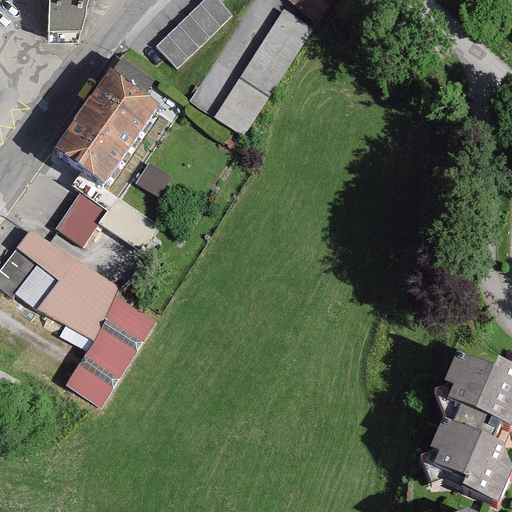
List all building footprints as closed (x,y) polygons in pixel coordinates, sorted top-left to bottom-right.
[(51,0),(49,38),(79,38),(87,0),(51,0)] [(216,0),(207,0),(157,48),(179,71),(234,18),(216,0)] [(340,0),(285,0),(319,27),(340,0)] [(316,36),(286,18),(219,124),(248,142),(316,36)] [(162,118),(112,87),(64,164),(113,195),(162,118)] [(162,196),(173,177),(152,164),(140,183),(162,196)] [(58,230),(86,246),(108,209),(80,193),(58,230)] [(120,291),(30,234),(0,274),(0,286),(93,342),(120,291)] [(439,402),(504,426),(511,404),(511,378),(448,355),(436,387),(444,390),(439,402)] [(430,470),(495,494),(511,450),(438,423),(427,455),(435,458),(430,470)]
